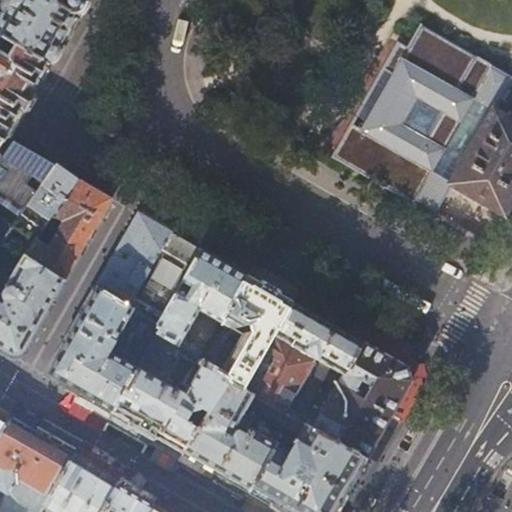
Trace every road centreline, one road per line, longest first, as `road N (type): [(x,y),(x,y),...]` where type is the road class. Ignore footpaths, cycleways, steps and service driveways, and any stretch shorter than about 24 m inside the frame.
road 1 (primary): [(159,5),(148,89),(161,136),(504,335)]
road 2 (primary): [(504,335),(428,511)]
road 3 (primary): [(441,511),(511,408)]
